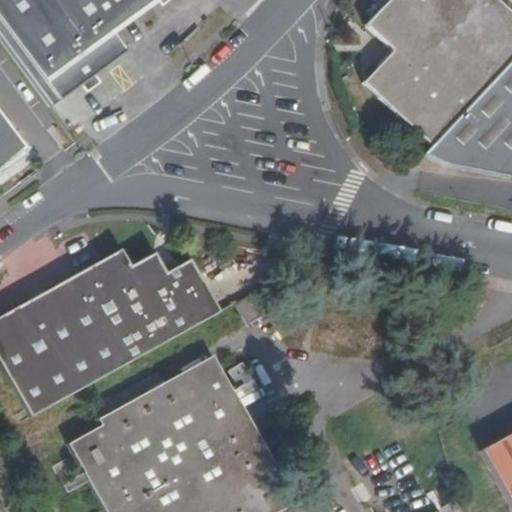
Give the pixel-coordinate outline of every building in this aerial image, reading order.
[(0,0),(0,29),(42,88),(111,38),(149,10),(146,7),(152,3),(156,8),(167,0),(0,0)] [(171,0),(167,0),(156,8),(160,13),(174,3),(171,0)] [(511,23),(486,0),(393,0),(389,6),(366,29),(368,31),(370,30),(394,54),(394,55),(365,86),(433,150),(463,115),(479,95),(511,56),(511,23)] [(42,88),(0,29),(0,46),(50,115),(75,97),(72,94),(79,89),(83,95),(97,85),(93,79),(99,75),(101,78),(126,59),(111,38),(42,88)] [(511,56),(479,95),(463,115),(433,150),(425,157),(431,161),(437,164),(448,168),(478,174),(492,177),(505,179),(511,180),(511,56)] [(97,85),(83,95),(87,101),(102,91),(97,85)] [(0,163),(19,149),(0,123),(0,163)] [(0,323),(0,363),(32,422),(220,318),(191,266),(170,277),(159,259),(134,272),(126,256),(0,323)] [(276,312),(266,291),(238,308),(248,329),(276,312)] [(216,365),(71,447),(108,511),(279,511),(288,508),(284,500),(268,475),(276,471),(255,432),(248,436),(230,407),(237,402),(216,365)] [(511,430),(478,450),(511,508),(511,430)]
